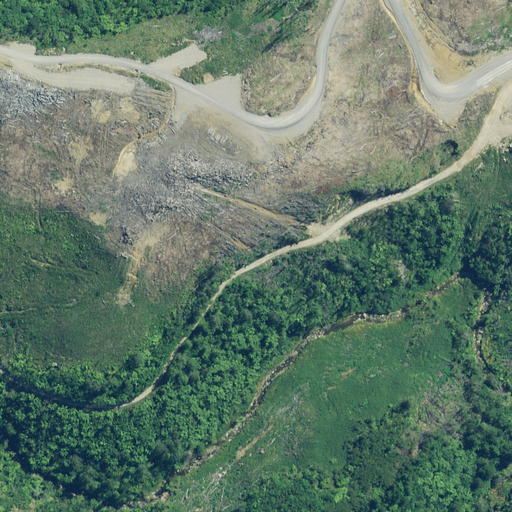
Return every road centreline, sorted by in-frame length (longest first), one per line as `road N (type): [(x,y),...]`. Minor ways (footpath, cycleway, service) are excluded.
road 1 (track): [(0,368),(112,399),(150,389),(235,275),(476,156),(493,123)]
road 2 (track): [(0,47),(164,88),(270,97),(306,82),(348,0)]
road 3 (track): [(511,51),(452,56),(423,0)]
